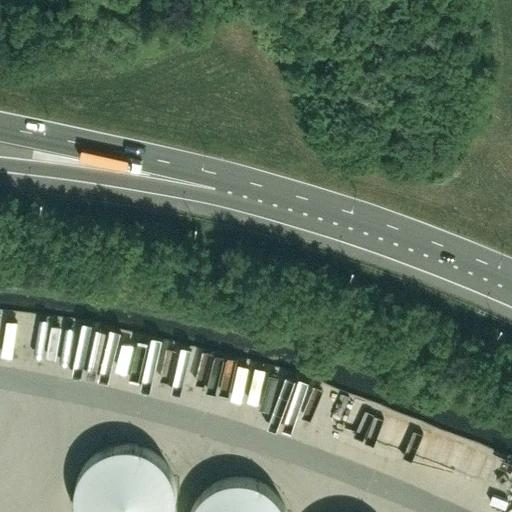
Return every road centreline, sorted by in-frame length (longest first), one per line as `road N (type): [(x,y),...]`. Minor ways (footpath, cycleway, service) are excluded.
road 1 (motorway): [(217,176),(378,223),(511,276)]
road 2 (motorway): [(0,127),(217,176)]
road 3 (motorway): [(0,161),(217,176)]
